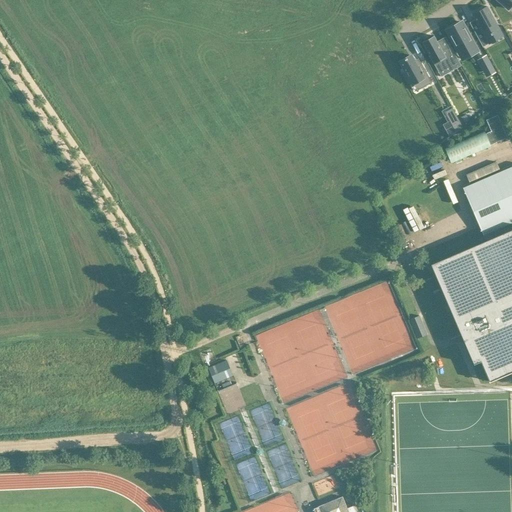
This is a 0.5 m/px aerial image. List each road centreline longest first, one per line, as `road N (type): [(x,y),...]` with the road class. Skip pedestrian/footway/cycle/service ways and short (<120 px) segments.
road 1 (track): [(180,436),(140,263),(0,57)]
road 2 (track): [(189,435),(0,447)]
